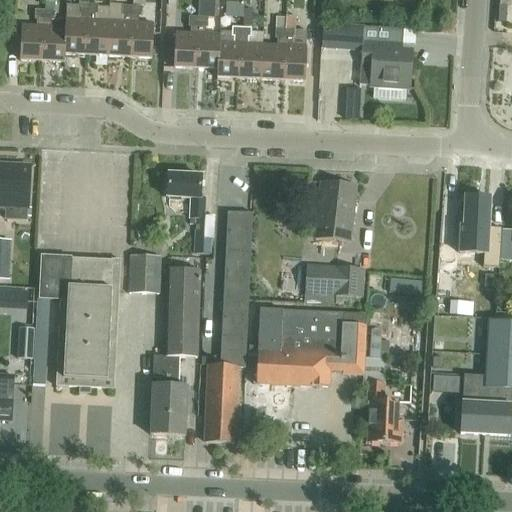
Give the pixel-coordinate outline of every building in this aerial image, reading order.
[(89,2),(90,2),(89,0),(79,0),(79,7),(66,6),(65,29),(66,29),(65,57),(66,57),(88,58),(90,5),(89,5),(89,2)] [(151,11),(150,0),(142,0),(143,11),(151,11)] [(101,6),(90,5),(88,58),(109,59),(110,23),(98,22),(98,16),(101,16),(101,6)] [(198,18),(199,19),(197,70),(217,71),(218,71),(219,44),(220,44),(221,36),(205,35),(205,28),(208,28),(209,19),(211,19),(211,6),(199,5),(198,18)] [(124,23),(110,23),(109,59),(130,59),(132,7),(123,7),(122,17),(125,17),(124,23)] [(132,7),(130,59),(152,60),(154,25),(139,24),(139,17),(141,17),(142,8),(132,7)] [(20,62),(43,63),(45,11),(36,11),(35,21),(37,21),(37,27),(22,27),(20,62)] [(55,12),(45,11),(43,63),(65,64),(66,57),(65,57),(66,29),(65,29),(51,28),(52,21),(54,21),(55,12)] [(278,46),(263,46),(262,81),(283,82),(286,30),(285,30),(286,17),(276,17),(275,40),(278,40),(278,46)] [(199,19),(198,18),(189,18),(189,28),(191,28),(191,34),(176,34),(174,69),(197,70),(199,19)] [(321,50),(362,52),(361,82),(371,82),(371,87),(409,89),(412,53),(398,52),(399,30),(323,25),(321,50)] [(239,80),(242,28),(232,28),(231,38),(234,38),(234,44),(220,44),(219,44),(218,71),(217,71),(217,79),(239,80)] [(242,28),(239,80),(262,81),(263,46),(262,46),(263,29),(242,28)] [(286,30),(283,82),(305,83),(307,48),(292,47),(292,40),(295,40),(295,31),(286,30)] [(405,33),(405,47),(418,47),(419,33),(405,33)] [(325,94),(341,93),(340,67),(324,67),(325,94)] [(405,107),(407,93),(379,90),(378,104),(405,107)] [(265,97),(242,97),(242,113),(265,113),(265,97)] [(30,168),(12,167),(0,166),(0,208),(6,209),(6,215),(5,221),(16,221),(26,222),(27,216),(27,210),(28,210),(29,189),(30,168)] [(194,224),(195,224),(194,255),(213,256),(215,221),(206,221),(207,199),(201,199),(203,178),(170,176),(169,199),(192,200),(191,220),(194,220),(194,224)] [(321,184),(316,239),(351,242),(356,187),(321,184)] [(501,261),(502,230),(489,230),(491,199),(467,198),(465,229),(475,229),(474,250),(483,250),(482,260),(501,261)] [(202,366),(210,367),(206,438),(205,443),(235,444),(235,440),(239,369),(246,369),(253,215),(228,213),(226,263),(211,262),(208,328),(204,328),(202,366)] [(511,230),(502,230),(501,261),(511,262),(511,244),(511,230)] [(48,335),(50,300),(61,301),(57,387),(80,389),(80,394),(91,395),(91,389),(115,390),(121,261),(112,260),(111,262),(72,260),(72,258),(63,258),(42,257),(40,300),(39,300),(37,334),(48,335)] [(130,294),(160,295),(162,258),(131,257),(130,294)] [(307,295),(336,297),(364,298),(365,270),(308,267),(307,295)] [(199,359),(201,271),(168,271),(165,357),(154,357),(151,436),(186,438),(188,387),(181,387),(181,359),(199,359)] [(255,376),(254,385),(329,388),(330,375),(364,376),(367,315),(260,309),(257,376),(255,376)] [(456,335),(442,334),(440,375),(464,377),(461,435),(510,438),(511,408),(511,407),(511,322),(457,319),(456,335)] [(34,331),(24,331),(18,331),(17,361),(33,362),(34,331)] [(365,359),(364,383),(385,384),(386,361),(379,360),(380,332),(371,332),(370,359),(365,359)] [(0,421),(12,422),(14,388),(14,377),(0,376),(0,421)] [(368,444),(401,445),(403,421),(397,421),(398,404),(384,403),(385,385),(368,384),(367,403),(370,403),(368,444)]
